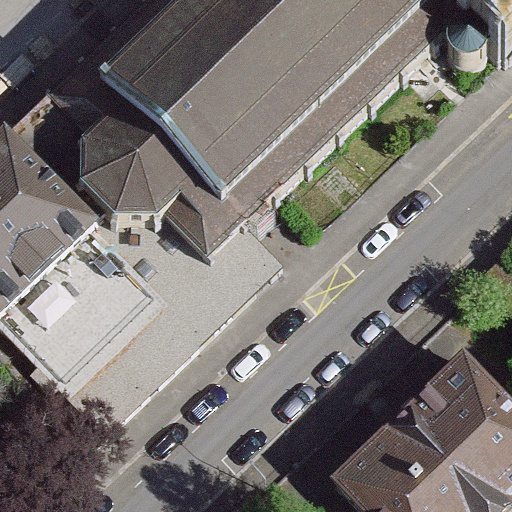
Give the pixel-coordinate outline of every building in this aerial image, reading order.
[(157,245),(170,233),(206,269),(246,235),(272,209),(276,213),(281,209),(277,205),(304,179),(308,183),(313,178),(309,175),(336,149),(340,152),(344,148),(341,144),(368,118),(372,122),(376,117),(373,114),(400,88),(403,92),(408,87),(404,83),(418,70),(431,57),(435,61),(440,56),(436,53),(443,47),(446,50),(445,54),(446,59),(447,64),(450,69),(453,72),(457,75),(462,77),(466,77),(472,77),(476,75),(482,72),(485,67),(487,63),(489,62),(496,69),(498,71),(501,68),(504,71),(508,68),(509,69),(511,65),(511,0),(157,0),(149,8),(146,5),(141,9),(145,13),(118,38),(114,35),(109,39),(113,43),(86,69),(82,65),(78,70),(81,73),(53,101),(49,97),(44,102),(48,105),(92,154),(80,166),(78,206),(106,235),(115,244),(157,245)] [(17,135),(7,144),(4,141),(0,144),(0,332),(1,334),(99,241),(106,235),(78,206),(80,166),(92,154),(48,105),(17,135)] [(99,241),(1,334),(39,373),(31,381),(51,401),(58,394),(105,443),(283,274),(264,255),(246,235),(206,269),(170,233),(157,245),(115,244),(106,235),(99,241)] [(511,265),(508,261),(483,285),(511,316),(511,265)] [(341,483),(334,490),(341,496),(341,495),(357,511),(510,511),(511,511),(511,509),(511,418),(469,374),(470,373),(463,367),(457,373),(457,374),(411,418),(411,417),(399,428),(387,439),(388,440),(342,484),(341,483)]
